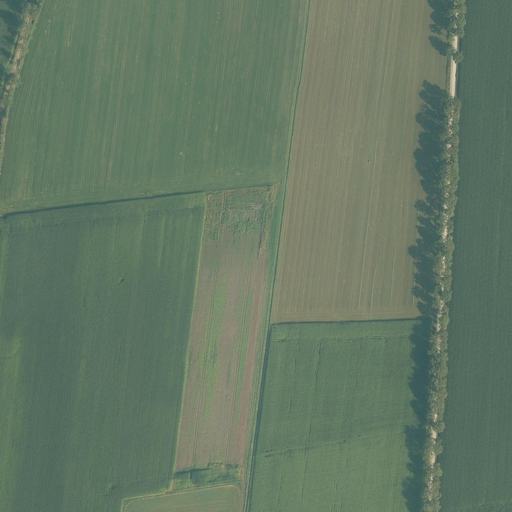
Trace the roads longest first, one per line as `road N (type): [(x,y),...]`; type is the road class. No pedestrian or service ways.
road 1 (track): [(457,0),(430,511)]
road 2 (track): [(0,119),(32,0)]
